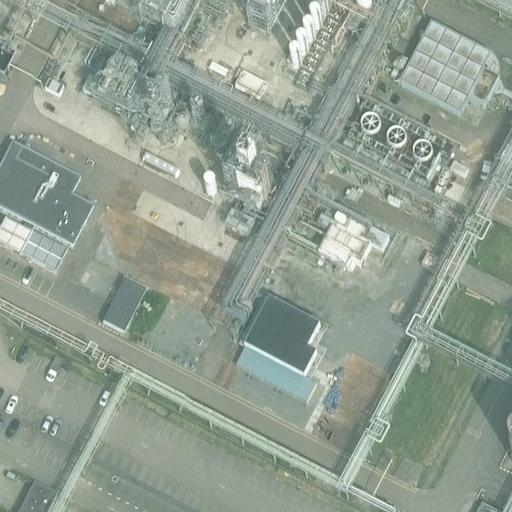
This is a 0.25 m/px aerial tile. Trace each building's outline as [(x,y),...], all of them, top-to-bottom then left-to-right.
[(258,0),(286,14),(293,0),(258,0)] [(411,81),(470,112),(478,98),(494,106),(509,77),(493,69),(501,53),(442,22),(411,81)] [(214,67),(230,76),(234,68),(218,60),(214,67)] [(239,87),(265,101),(274,83),(249,70),(239,87)] [(358,138),(436,179),(448,156),(456,160),(463,148),(376,102),(358,138)] [(14,140),(0,167),(0,205),(27,220),(21,230),(4,221),(0,229),(0,245),(55,275),(66,254),(31,236),(37,225),(75,245),(95,206),(73,194),(83,176),(14,140)] [(342,275),(346,278),(352,267),(354,268),(350,274),(357,277),(365,261),(371,263),(376,253),(386,258),(396,239),(378,230),(377,233),(346,216),(326,254),(348,265),(342,275)] [(123,280),(103,318),(100,324),(121,336),(145,292),(123,280)] [(328,327),(278,300),(241,371),(300,402),(325,356),(316,351),(328,327)] [(37,489),(36,490),(24,511),(48,511),(55,498),(37,489)] [(511,511),(511,507),(497,500),(491,511),(511,511)]
